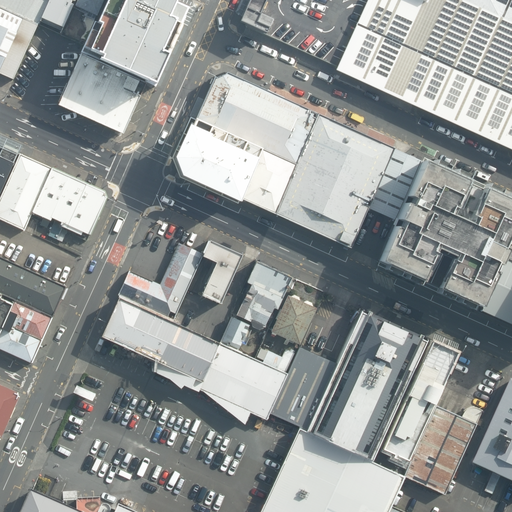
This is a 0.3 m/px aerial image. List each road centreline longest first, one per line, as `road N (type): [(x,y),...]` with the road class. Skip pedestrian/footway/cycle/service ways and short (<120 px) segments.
road 1 (trunk): [(140,181),(511,352)]
road 2 (unclassified): [(204,37),(511,174)]
road 3 (tertiary): [(50,389),(140,181)]
road 4 (tertiary): [(140,181),(204,37)]
road 5 (trunk): [(0,118),(140,181)]
